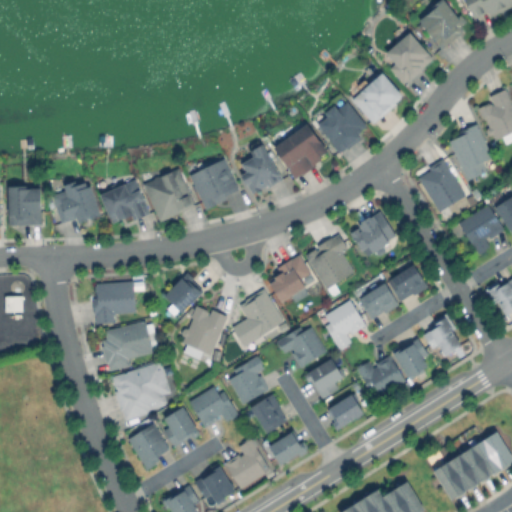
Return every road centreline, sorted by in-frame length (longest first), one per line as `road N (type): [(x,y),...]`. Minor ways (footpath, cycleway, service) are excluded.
road 1 (residential): [(0,255),(137,252),(233,234),(315,205),(381,165),(465,70),(511,38)]
road 2 (tertiary): [(268,511),(511,356)]
road 3 (residential): [(131,511),(79,387),(51,255)]
road 4 (residential): [(505,362),(381,165)]
road 5 (residential): [(484,511),(511,493),(505,362)]
